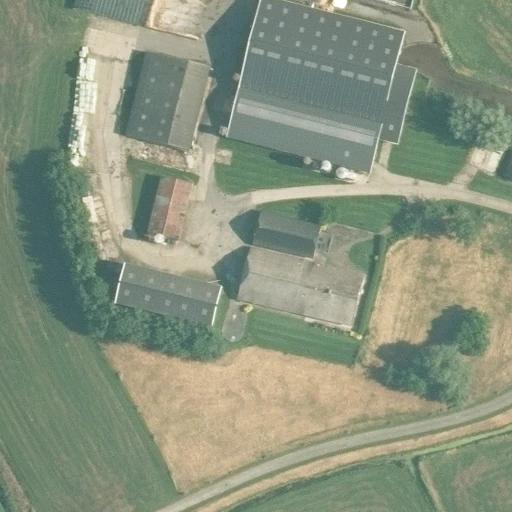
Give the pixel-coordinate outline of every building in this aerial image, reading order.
[(132,0),(208,16),(211,0),(132,0)] [(401,34),(312,11),(267,0),(259,0),(225,136),(367,171),(375,137),(395,142),(413,68),(394,63),(401,34)] [(144,50),(123,133),(187,149),(207,66),(144,50)] [(495,175),(505,150),(474,137),(465,162),(495,175)] [(87,167),(107,159),(102,147),(82,155),(87,167)] [(159,176),(145,231),(177,239),(191,182),(159,176)] [(102,237),(118,233),(111,207),(114,206),(108,185),(89,191),(102,237)] [(260,209),(251,243),(310,258),(319,224),(260,209)] [(350,324),(362,274),(249,247),(237,297),(350,324)] [(220,286),(122,262),(113,301),(210,325),(220,286)]
